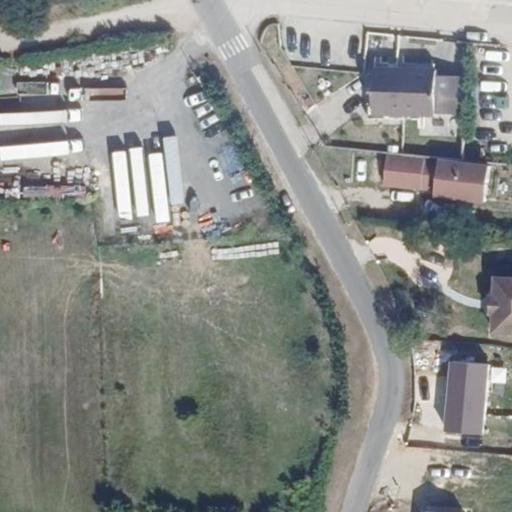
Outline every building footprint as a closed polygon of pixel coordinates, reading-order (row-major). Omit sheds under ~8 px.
[(432,104),(432,96),(434,58),(372,55),(370,101),(432,104)] [(465,59),(434,58),(432,96),(463,97),(465,59)] [(0,103),(0,131),(12,131),(11,103),(0,103)] [(416,176),(435,178),(437,151),(384,145),(382,176),(416,179),(416,176)] [(457,153),(437,151),(435,178),(435,181),(455,183),(457,153)] [(89,163),(96,230),(150,224),(146,185),(108,189),(105,161),(89,163)] [(0,177),(0,191),(63,185),(61,171),(0,177)] [(489,286),(487,304),(491,304),(489,324),(511,325),(511,269),(493,268),(492,286),(489,286)] [(489,364),(451,360),(446,410),(449,410),(447,430),(483,434),(489,364)]
